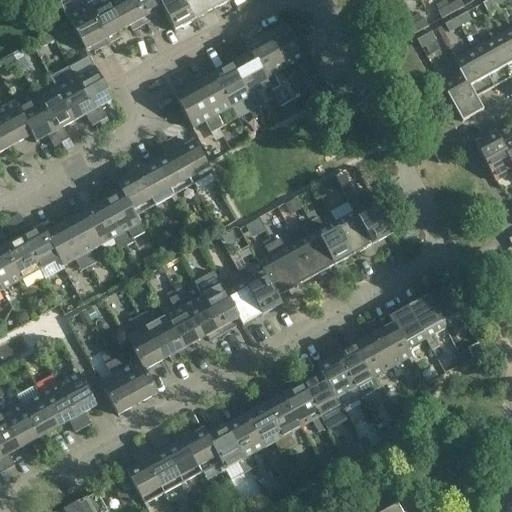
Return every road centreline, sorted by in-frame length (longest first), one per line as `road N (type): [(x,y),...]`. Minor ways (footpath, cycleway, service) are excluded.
road 1 (residential): [(5,497),(435,258),(436,234),(318,0)]
road 2 (residential): [(0,208),(146,125),(124,86),(280,0)]
